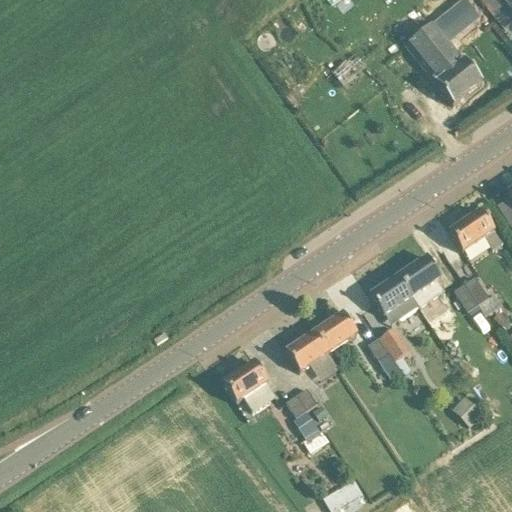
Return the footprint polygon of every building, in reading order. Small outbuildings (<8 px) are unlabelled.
[(511,0),(478,0),(489,13),(504,31),(511,24),(511,0)] [(449,45),(478,21),(463,3),(405,50),(452,109),(481,85),(449,45)] [(462,256),(464,254),(486,241),(493,253),(502,247),(480,214),(448,236),(453,242),(454,244),(462,256)] [(398,279),(403,287),(412,300),(440,281),(426,260),(398,279)] [(384,319),(391,329),(418,311),(403,287),(398,279),(369,298),(383,320),(384,319)] [(474,280),(464,287),(478,309),(488,302),(474,280)] [(486,322),(485,320),(478,309),(464,287),(454,294),(467,315),(461,319),(470,333),(486,322)] [(314,335),(328,356),(356,337),(342,316),(314,335)] [(510,329),(500,316),(493,321),(503,335),(510,329)] [(379,341),(389,357),(394,365),(410,355),(394,331),(379,341)] [(299,375),(310,368),(328,356),(314,335),(285,354),(299,375)] [(389,357),(379,341),(367,348),(377,365),(389,357)] [(222,387),(228,395),(236,407),(240,404),(257,392),(267,385),(254,365),(222,387)] [(307,392),(296,400),(306,415),(317,407),(307,392)] [(306,415),(296,400),(285,407),(294,422),(306,415)] [(482,419),(464,400),(451,413),(469,431),(482,419)] [(316,424),(327,417),(320,407),(309,414),(316,424)] [(294,424),(303,439),(317,431),(307,416),(294,424)] [(328,511),(339,511),(363,498),(354,483),(323,502),(328,511)]
